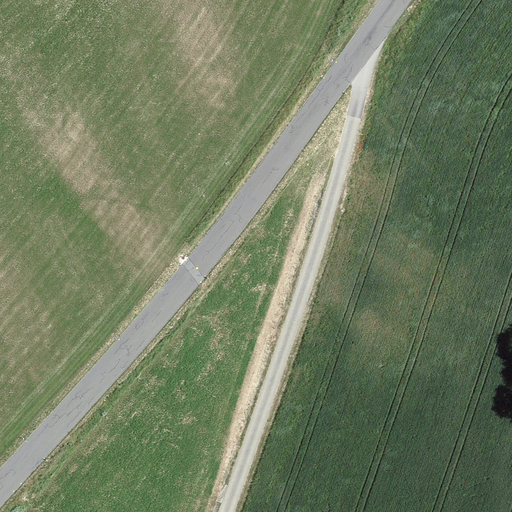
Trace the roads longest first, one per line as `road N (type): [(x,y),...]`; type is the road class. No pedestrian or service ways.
road 1 (tertiary): [(398,0),(205,256),(0,490)]
road 2 (track): [(231,511),(299,313),(355,115),(366,42)]
